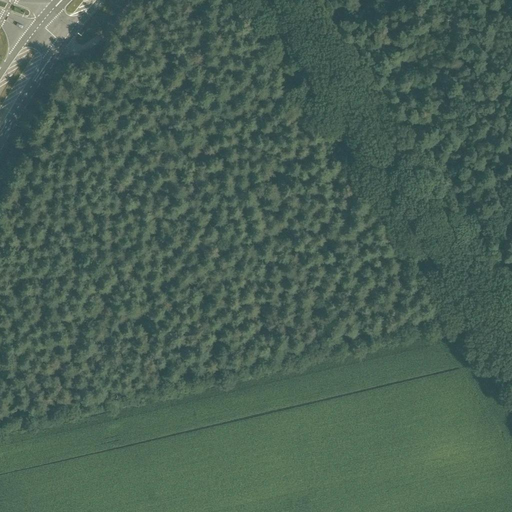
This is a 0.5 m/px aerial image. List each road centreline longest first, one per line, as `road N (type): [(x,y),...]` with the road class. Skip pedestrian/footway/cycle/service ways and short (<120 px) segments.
road 1 (track): [(462,297),(428,318),(382,330),(0,415)]
road 2 (track): [(462,297),(321,76)]
